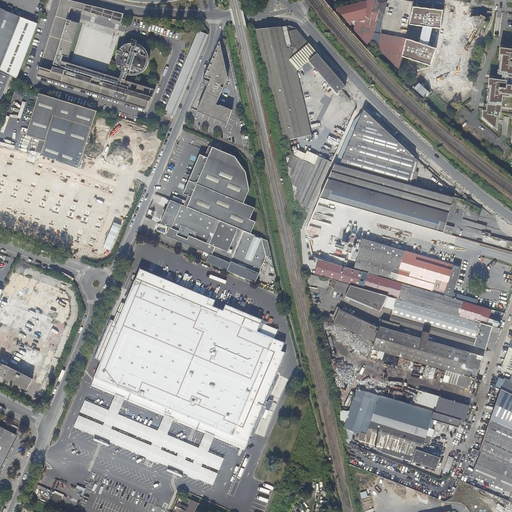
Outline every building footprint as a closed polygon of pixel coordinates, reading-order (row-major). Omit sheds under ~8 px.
[(379,0),(371,0),(335,9),(370,47),(381,0),(379,0)] [(386,7),(387,1),(382,0),(381,0),(377,21),(372,42),(385,56),(399,71),(399,70),(402,58),(406,40),(380,34),(385,10),(386,7)] [(38,24),(0,8),(0,72),(17,79),(38,24)] [(443,11),(413,8),(409,26),(423,27),(420,44),(406,40),(402,58),(431,67),(437,50),(428,47),(432,29),(441,30),(443,11)] [(151,101),(156,88),(124,79),(126,74),(130,74),(131,74),(136,73),(138,72),(139,71),(140,71),(141,70),(142,69),(144,66),(146,61),(146,60),(146,59),(146,56),(145,53),(144,51),(143,50),(141,48),(138,45),(137,45),(135,44),(133,44),(132,43),(130,43),(129,43),(128,43),(127,44),(125,44),(123,45),(122,46),(120,47),(119,48),(118,49),(117,52),(115,55),(115,57),(115,59),(115,61),(116,64),(117,66),(118,68),(119,69),(120,70),(120,71),(118,77),(62,60),(63,56),(69,57),(79,24),(73,22),(73,23),(71,22),(56,17),(38,75),(146,108),(149,100),(151,101)] [(337,94),(345,86),(309,45),(295,29),(291,27),(286,27),(281,28),(281,27),(272,28),(255,30),(282,143),(312,136),(297,70),(308,61),(337,94)] [(182,104),(207,34),(196,30),(167,113),(174,116),(178,103),(182,104)] [(223,56),(220,41),(206,74),(208,75),(217,55),(218,54),(219,53),(220,53),(221,53),(221,54),(222,54),(223,55),(223,56)] [(503,77),(503,79),(511,80),(511,46),(501,45),(500,47),(499,61),(500,62),(499,73),(503,73),(503,77)] [(228,78),(223,56),(223,55),(222,54),(221,54),(221,53),(220,53),(219,53),(218,54),(217,55),(208,75),(206,74),(205,76),(211,79),(210,81),(206,80),(204,80),(203,81),(202,83),(203,83),(203,84),(204,85),(208,87),(197,112),(227,124),(233,111),(220,105),(220,106),(216,105),(228,78)] [(0,72),(0,98),(1,99),(10,76),(0,72)] [(487,104),(487,106),(502,108),(502,106),(503,97),(511,97),(511,80),(503,79),(490,78),(489,83),(490,84),(487,104)] [(40,93),(27,134),(79,150),(94,110),(40,93)] [(502,108),(487,106),(486,110),(486,114),(483,113),(482,119),(499,128),(499,124),(499,120),(500,117),(501,117),(501,109),(502,108)] [(83,151),(96,110),(94,110),(79,150),(83,151)] [(364,110),(354,121),(354,122),(386,130),(383,127),(377,123),(376,122),(364,110)] [(407,184),(414,157),(406,149),(386,130),(354,122),(335,163),(407,184)] [(46,143),(40,141),(31,166),(37,168),(46,143)] [(190,149),(178,177),(181,178),(243,203),(249,190),(240,186),(245,172),(231,166),(235,157),(209,146),(205,155),(190,149)] [(314,165),(284,152),(288,167),(302,227),(332,162),(318,156),(314,165)] [(411,185),(418,160),(414,157),(407,184),(411,185)] [(446,225),(454,197),(411,185),(407,184),(335,163),(324,187),(320,197),(414,224),(452,235),(454,227),(446,225)] [(245,231),(254,208),(243,203),(181,178),(178,185),(183,187),(176,202),(245,231)] [(176,202),(169,200),(160,223),(170,228),(167,236),(209,254),(206,262),(254,282),(265,257),(261,237),(245,231),(176,202)] [(261,237),(265,257),(272,259),(267,240),(261,237)] [(362,239),(357,256),(354,269),(476,305),(478,300),(453,293),(461,268),(453,265),(433,259),(432,261),(429,260),(430,258),(414,254),(362,239)] [(488,321),(491,310),(476,305),(354,269),(350,268),(322,260),(315,258),(316,275),(336,281),(350,285),(491,326),(492,326),(493,322),(488,321)] [(216,300),(140,268),(117,322),(110,319),(110,320),(94,358),(101,361),(94,377),(94,378),(248,442),(286,353),(282,351),(285,343),(274,338),(278,330),(261,323),(263,320),(226,304),(223,311),(213,307),(216,300)] [(488,343),(493,327),(492,326),(491,326),(350,285),(336,281),(333,291),(347,294),(346,297),(381,312),(383,306),(390,308),(390,307),(394,308),(392,315),(471,339),(488,343)] [(331,314),(328,320),(374,342),(379,329),(345,314),(346,312),(338,308),(334,316),(331,314)] [(380,327),(346,312),(345,314),(379,329),(380,327)] [(486,349),(488,343),(471,339),(392,315),(390,322),(400,325),(423,331),(486,349)] [(380,327),(398,332),(400,325),(390,322),(382,320),(381,323),(380,327)] [(428,341),(421,339),(398,332),(380,327),(379,329),(374,342),(372,348),(460,374),(472,378),(476,378),(484,356),(437,343),(428,341)] [(423,332),(421,339),(428,341),(430,333),(423,332)] [(511,353),(507,352),(501,370),(509,373),(511,370),(511,353)] [(469,389),(472,378),(460,374),(457,385),(469,389)] [(501,388),(504,378),(499,377),(496,386),(501,388)] [(196,480),(196,479),(213,486),(218,473),(201,466),(203,464),(219,471),(224,458),(208,451),(208,450),(209,451),(214,437),(245,450),(248,442),(94,378),(91,386),(115,396),(109,409),(110,409),(110,410),(85,400),(80,412),(104,422),(103,425),(79,415),(74,427),(98,437),(98,439),(106,442),(107,441),(146,457),(146,459),(156,463),(156,462),(188,475),(187,476),(196,480)] [(504,378),(501,388),(501,389),(511,394),(511,381),(509,380),(504,378)] [(440,458),(424,452),(421,451),(423,443),(426,444),(429,445),(434,430),(431,429),(428,428),(431,419),(434,420),(459,427),(461,420),(402,403),(357,389),(343,426),(340,434),(344,435),(346,429),(351,431),(352,429),(362,433),(360,441),(378,447),(377,450),(381,451),(381,452),(411,462),(411,461),(436,470),(440,458)] [(495,405),(490,420),(511,430),(511,394),(501,389),(495,405)] [(511,430),(490,420),(479,452),(481,453),(511,465),(511,430)] [(0,469),(16,436),(0,428),(0,469)] [(511,493),(509,501),(511,502),(511,465),(481,453),(472,476),(511,493)] [(443,473),(448,475),(454,458),(449,456),(443,473)] [(69,511),(74,511),(79,503),(55,492),(50,503),(69,511)] [(187,511),(182,509),(183,508),(179,506),(183,496),(180,495),(175,506),(178,508),(176,511),(187,511)]
